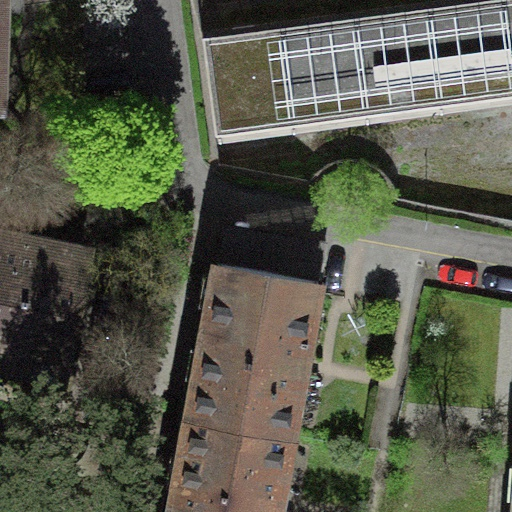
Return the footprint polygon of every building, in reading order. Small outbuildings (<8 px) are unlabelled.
[(511,0),(438,0),(202,32),(215,130),(511,91),(511,0)] [(83,252),(0,235),(0,367),(53,378),(54,372),(58,373),(73,300),(83,252)] [(318,281),(218,263),(190,416),(290,434),(304,358),(318,281)] [(290,434),(190,416),(172,511),(275,511),(276,511),(290,434)] [(0,470),(0,511),(17,479),(3,472),(0,470)] [(87,498),(84,511),(118,511),(120,504),(104,501),(87,498)]
